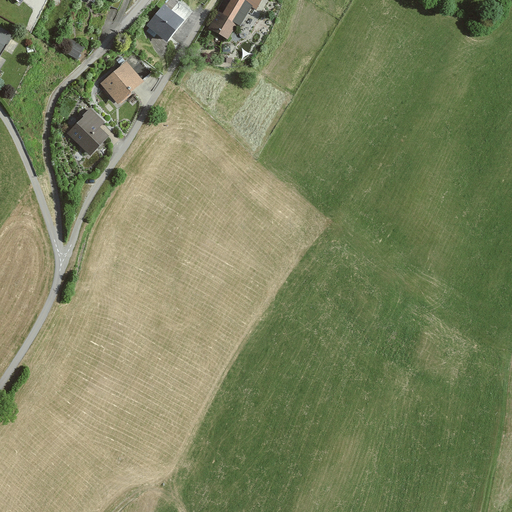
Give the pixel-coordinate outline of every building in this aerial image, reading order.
[(226,0),(209,30),(227,41),(246,8),(232,0),(226,0)] [(232,0),(246,8),(252,11),(258,0),(232,0)] [(144,27),(165,44),(182,23),(162,7),(144,27)] [(0,51),(9,36),(0,30),(0,51)] [(62,53),(76,61),(83,49),(68,41),(62,53)] [(100,86),(117,106),(142,83),(125,64),(100,86)] [(65,136),(87,158),(107,138),(97,129),(102,124),(88,111),(65,136)]
